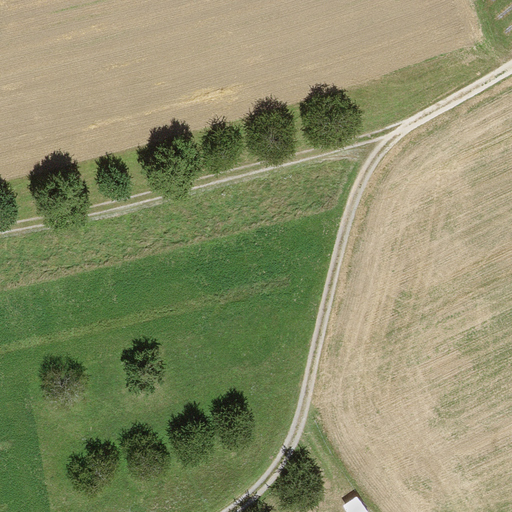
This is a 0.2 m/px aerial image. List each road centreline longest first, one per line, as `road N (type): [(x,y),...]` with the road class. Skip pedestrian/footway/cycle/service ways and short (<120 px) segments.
road 1 (track): [(511,70),(405,129),(110,212),(0,234)]
road 2 (track): [(240,511),(293,438),(354,205),(405,129)]
